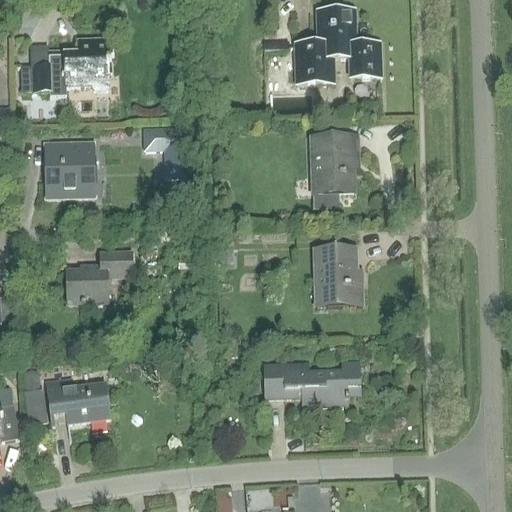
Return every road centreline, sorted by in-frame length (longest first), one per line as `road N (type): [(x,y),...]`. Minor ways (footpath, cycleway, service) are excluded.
road 1 (residential): [(491,468),(481,0)]
road 2 (residential): [(36,502),(270,474),(491,468)]
